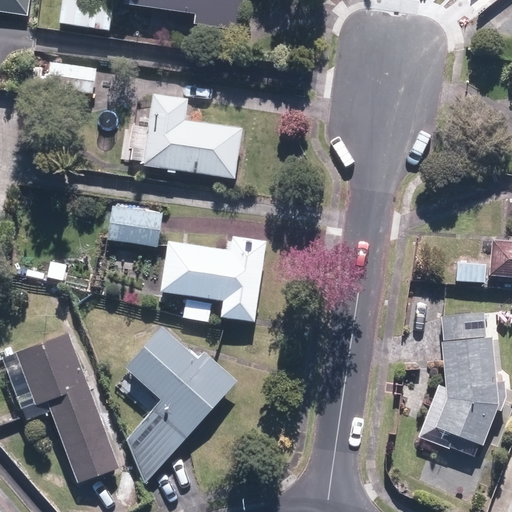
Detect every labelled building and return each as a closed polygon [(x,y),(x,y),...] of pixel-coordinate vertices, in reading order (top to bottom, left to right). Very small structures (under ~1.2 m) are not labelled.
[(0,0),(0,6),(15,9),(16,0),(0,0)] [(63,0),(60,26),(111,33),(116,0),(63,0)] [(192,25),(239,32),(243,0),(123,0),(123,5),(194,15),(192,25)] [(98,69),(51,62),(47,89),(94,96),(98,69)] [(153,94),(142,166),(237,180),(244,129),(186,120),(189,99),(153,94)] [(165,213),(114,205),(109,242),(160,249),(165,213)] [(221,319),(256,323),(267,241),(231,236),(229,250),(168,241),(161,293),(224,302),(221,319)] [(511,241),(491,239),(488,276),(511,278),(511,241)] [(71,261),(49,260),(48,282),(69,283),(71,261)] [(439,383),(417,439),(477,462),(497,410),(502,412),(508,396),(506,379),(496,379),(493,338),(487,339),(485,313),(440,316),(446,386),(439,383)] [(126,439),(146,484),(239,381),(205,350),(198,358),(163,326),(125,367),(162,400),(126,439)] [(121,468),(70,332),(16,352),(37,406),(47,402),(79,484),(121,468)]
